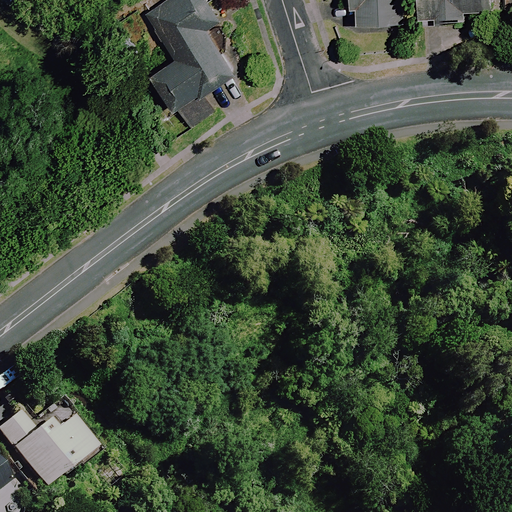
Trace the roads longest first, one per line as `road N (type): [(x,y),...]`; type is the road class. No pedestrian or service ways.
road 1 (residential): [(322,123),(182,196),(0,334)]
road 2 (residential): [(511,96),(422,100),(322,123)]
road 3 (residential): [(282,0),(322,123)]
